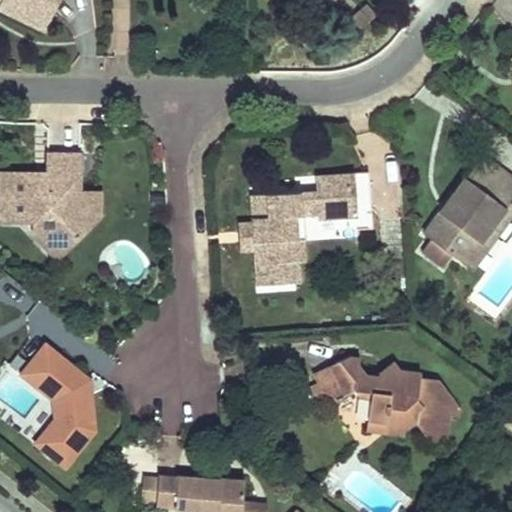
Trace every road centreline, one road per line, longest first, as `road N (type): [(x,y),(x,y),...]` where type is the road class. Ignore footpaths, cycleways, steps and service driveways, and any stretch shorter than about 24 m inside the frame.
road 1 (residential): [(172,93),(316,91),(373,80),(400,61),(450,0)]
road 2 (residential): [(167,380),(186,294),(172,93)]
road 3 (residential): [(0,89),(172,93)]
